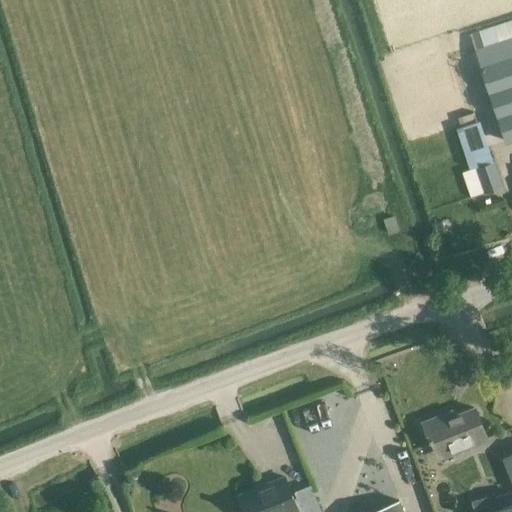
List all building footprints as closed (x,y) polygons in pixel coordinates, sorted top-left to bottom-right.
[(511,36),(475,49),(480,66),(506,142),(511,139),(511,36)] [(471,197),(502,186),(478,120),(456,128),(471,169),(462,172),(471,197)] [(442,220),(431,224),(434,235),(445,232),(442,220)] [(424,422),(439,458),(487,439),(474,408),(445,419),(443,414),(424,422)] [(470,502),(473,511),(511,511),(511,453),(502,458),(511,483),(511,495),(511,491),(496,497),(494,493),(470,502)] [(283,478),(269,484),(271,487),(240,499),(245,510),(243,511),(242,511),(294,511),(297,511),(283,478)] [(303,511),(322,511),(312,485),(295,492),(303,511)]
